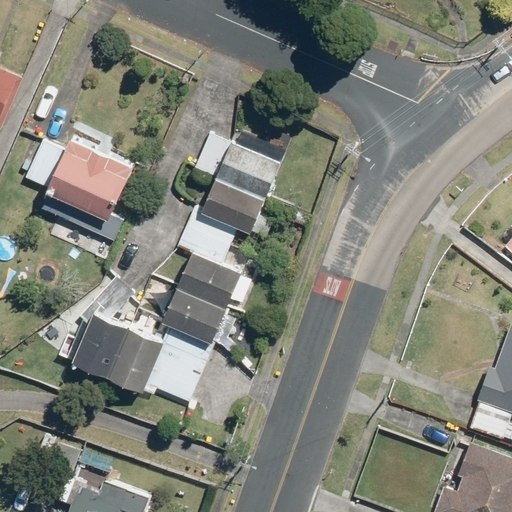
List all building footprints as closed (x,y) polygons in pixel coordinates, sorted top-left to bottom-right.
[(0,119),(9,124),(30,72),(0,58),(0,49),(4,41),(0,39),(0,119)] [(199,201),(182,242),(201,249),(173,314),(222,335),(240,295),(247,298),(257,275),(249,272),(252,266),(229,256),(245,219),(259,225),(292,155),(241,133),(240,137),(215,127),(200,162),(222,171),(208,205),(199,201)] [(144,157),(83,129),(75,146),(41,131),(24,168),(58,184),(48,204),(109,232),(121,210),(134,187),(144,157)] [(107,304),(85,353),(153,383),(175,334),(107,304)] [(221,343),(190,330),(181,326),(176,337),(158,382),(198,398),(214,359),(221,343)] [(495,358),(483,392),(511,401),(511,340),(505,361),(495,358)] [(511,425),(511,409),(481,399),(473,422),(509,434),(511,425)] [(511,511),(511,448),(477,438),(462,484),(450,480),(440,510),(445,511),(511,511)] [(125,511),(126,510),(130,511),(146,511),(152,498),(106,480),(103,489),(70,476),(61,500),(74,505),(71,511),(125,511)]
